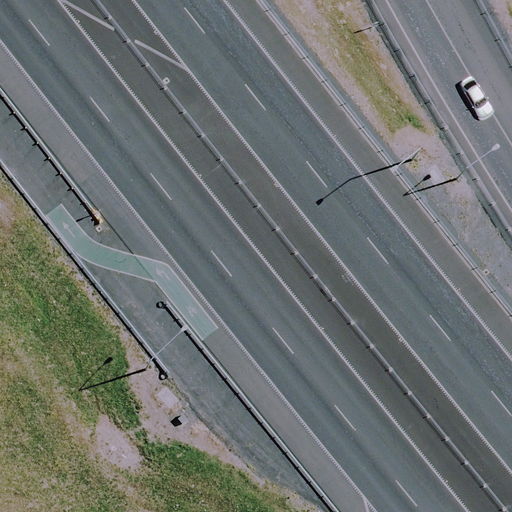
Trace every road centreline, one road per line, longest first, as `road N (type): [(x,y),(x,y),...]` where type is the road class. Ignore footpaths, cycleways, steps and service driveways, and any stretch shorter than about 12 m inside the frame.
road 1 (motorway): [(418,511),(231,291),(9,0)]
road 2 (motorway): [(175,0),(511,417)]
road 3 (motorway): [(405,0),(511,175)]
